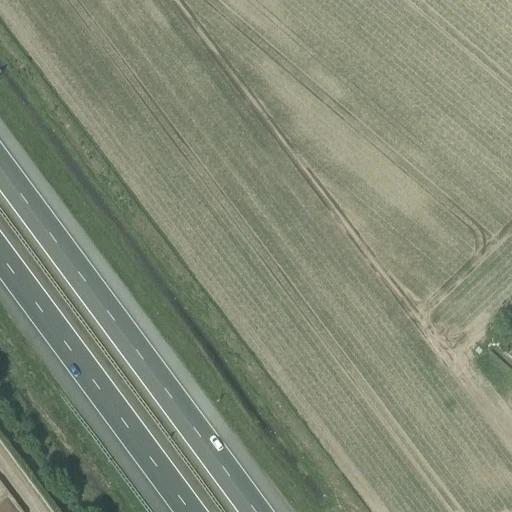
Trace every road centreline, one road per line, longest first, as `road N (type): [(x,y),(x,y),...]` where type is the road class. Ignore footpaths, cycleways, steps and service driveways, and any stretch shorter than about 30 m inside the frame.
road 1 (motorway): [(258,511),(0,167)]
road 2 (motorway): [(0,259),(187,511)]
